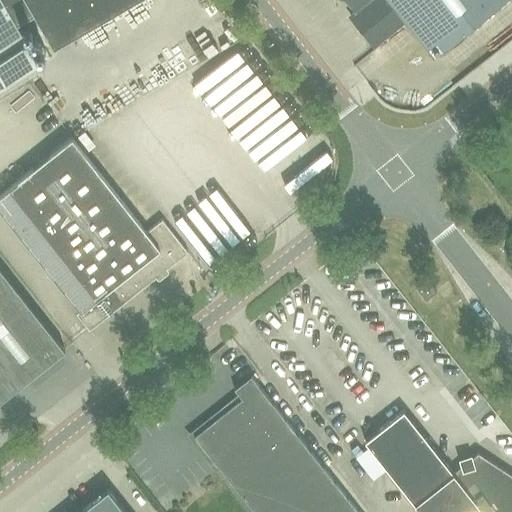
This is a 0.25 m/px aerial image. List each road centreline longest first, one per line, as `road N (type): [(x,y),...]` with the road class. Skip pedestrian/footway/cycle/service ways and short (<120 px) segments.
road 1 (unclassified): [(0,486),(395,174)]
road 2 (unclassified): [(395,174),(256,0)]
road 3 (unclassified): [(511,323),(395,174)]
road 4 (unclassified): [(395,174),(511,81)]
